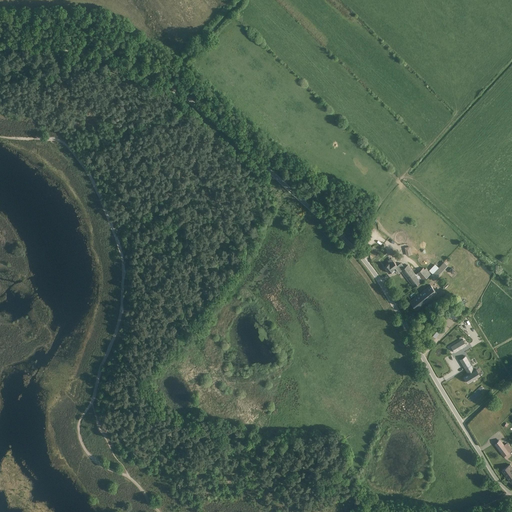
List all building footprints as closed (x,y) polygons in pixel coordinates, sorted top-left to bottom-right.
[(421,281),(408,264),(404,267),(401,263),(397,266),(393,260),(389,263),(384,267),(389,273),(394,269),(393,269),(395,267),(399,272),(401,270),(414,287),(421,281)] [(422,271),(417,274),(423,281),(427,277),(422,271)] [(431,285),(410,302),(416,309),(437,293),(436,293),(441,289),(435,282),(431,286),(431,285)] [(453,318),(458,312),(453,308),(450,305),(445,312),(453,318)] [(441,330),(435,326),(430,332),(435,337),(441,330)] [(454,352),(467,345),(463,339),(451,346),(454,352)] [(482,378),(477,368),(461,377),(467,387),(482,378)] [(504,446),(499,449),(504,456),(509,452),(504,446)] [(511,482),(511,466),(510,464),(502,470),(507,476),(511,483),(511,482)]
